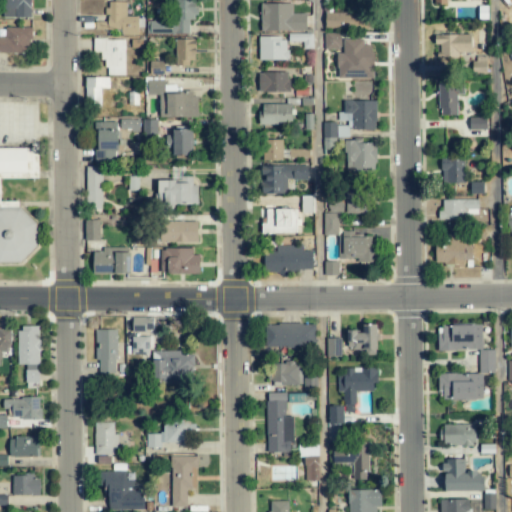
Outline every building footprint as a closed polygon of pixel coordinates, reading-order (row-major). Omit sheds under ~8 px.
[(30,0),(1,0),(2,18),(31,17),(30,0)] [(189,33),(189,18),(196,18),(196,0),(172,0),(172,20),(146,20),(147,34),(189,33)] [(126,2),(106,2),(106,21),(95,21),(95,29),(120,29),(120,35),(138,35),(138,16),(126,16),(126,2)] [(292,3),(261,4),(261,32),(306,31),(306,13),(292,14),(292,3)] [(325,12),(325,28),(365,29),(366,13),(325,12)] [(30,28),(5,28),(5,37),(0,37),(0,53),(31,53),(30,28)] [(313,34),(288,33),(288,41),(303,41),(303,48),(312,48),(313,34)] [(324,49),(340,49),(340,33),(324,33),(324,49)] [(436,35),(436,57),(458,57),(458,53),(471,53),(470,34),(436,35)] [(259,60),(287,60),(287,37),(258,37),(259,60)] [(124,75),(125,40),(93,39),(93,52),(100,52),(100,60),(106,60),(106,75),(124,75)] [(175,39),(175,66),(193,66),(194,40),(175,39)] [(337,79),(372,79),(373,45),(363,45),(363,39),(343,39),(343,53),(337,53),(337,79)] [(163,61),(152,62),(153,74),(164,74),(163,61)] [(288,72),(258,73),(258,92),(289,92),(288,72)] [(108,77),(86,77),(85,103),(101,103),(101,87),(108,88),(108,77)] [(147,81),(147,95),(159,95),(160,117),(198,116),(197,92),(164,93),(164,80),(147,81)] [(457,115),(457,95),(464,94),(464,83),(438,84),(439,115),(457,115)] [(347,121),(347,129),(375,130),(375,101),(343,100),(343,112),(339,112),(338,121),(347,121)] [(260,124),(291,125),(292,104),(260,103),(260,124)] [(469,129),(486,129),(486,117),(469,118),(469,129)] [(139,131),(139,119),(119,119),(119,130),(139,131)] [(157,119),(143,119),(142,135),(156,135),(157,119)] [(116,121),(94,122),(95,163),(117,163),(116,121)] [(324,149),(335,149),(335,137),(347,137),(346,124),(323,125),(324,149)] [(191,155),(190,128),(172,129),(173,156),(191,155)] [(0,148),(0,263),(20,263),(36,247),(36,223),(18,206),(18,202),(0,201),(0,177),(38,178),(38,140),(30,148),(0,148)] [(283,140),(263,140),(262,160),(282,161),(283,140)] [(345,140),(346,172),(376,171),(375,142),(360,143),(360,140),(345,140)] [(302,157),(301,149),(288,149),(289,157),(302,157)] [(441,158),(441,183),(464,183),(464,158),(441,158)] [(307,165),(260,166),(261,194),(283,194),(283,180),(308,179),(307,165)] [(85,208),(102,209),(102,167),(86,166),(85,208)] [(157,181),(158,204),(198,204),(198,184),(192,184),(192,177),(180,177),(180,181),(157,181)] [(365,194),(328,193),(327,212),(364,214),(365,194)] [(301,213),(313,213),(313,196),(301,196),(301,213)] [(438,220),(462,220),(462,215),(478,214),(478,199),(442,199),(442,211),(438,212),(438,220)] [(296,209),(261,209),(261,234),(296,233),(296,209)] [(338,235),(337,213),(323,213),(323,235),(338,235)] [(99,220),(85,220),(85,241),(100,240),(99,220)] [(197,243),(198,221),(160,221),(159,242),(197,243)] [(338,260),(375,261),(376,234),(339,233),(338,260)] [(471,260),(471,241),(435,240),(435,265),(464,266),(464,260),(471,260)] [(312,251),(302,251),(302,246),(276,245),(276,251),(264,251),(264,272),(312,273),(312,251)] [(192,248),(161,248),(160,273),(199,274),(199,255),(192,255),(192,248)] [(92,252),(93,274),(129,274),(129,251),(92,252)] [(337,275),(338,262),(325,261),(324,275),(337,275)] [(315,324),(266,323),(266,346),(314,347),(315,324)] [(376,324),(362,325),(362,331),(347,331),(347,350),(377,349),(376,324)] [(437,351),(479,350),(479,373),(493,373),(493,365),(494,365),(493,350),(482,350),(482,325),(437,325),(437,351)] [(39,326),(18,326),(17,364),(25,364),(25,387),(38,388),(39,326)] [(10,329),(0,328),(0,364),(0,365),(1,352),(9,352),(10,329)] [(96,330),(96,373),(116,373),(116,329),(96,330)] [(132,355),(151,354),(150,336),(131,337),(132,355)] [(340,356),(340,338),(327,338),(327,356),(340,356)] [(153,351),(154,384),(193,383),(192,354),(181,355),(181,350),(153,351)] [(302,384),(302,363),(268,362),(268,383),(302,384)] [(377,368),(339,368),(339,392),(343,392),(343,408),(355,408),(355,391),(373,392),(373,383),(377,383),(377,368)] [(482,373),(439,374),(440,400),(483,399),(482,373)] [(305,390),(316,390),(316,376),(304,377),(305,390)] [(285,392),(265,393),(267,453),(292,452),(291,416),(286,416),(285,392)] [(40,397),(3,398),(3,408),(12,408),(12,419),(40,418),(40,397)] [(343,406),(328,406),(328,424),(343,424),(343,406)] [(158,434),(158,443),(193,442),(192,417),(163,418),(163,434),(158,434)] [(115,422),(94,423),(95,455),(116,454),(115,422)] [(474,424),(439,425),(440,446),(475,445),(474,424)] [(9,437),(10,457),(39,456),(39,436),(9,437)] [(367,443),(333,443),(333,464),(352,463),(352,480),(368,480),(367,443)] [(317,444),(298,445),(298,456),(318,455),(317,444)] [(171,507),(187,507),(187,489),(196,489),(196,456),(171,456),(171,507)] [(318,480),(318,456),(305,456),(305,481),(318,480)] [(484,491),(483,472),(464,472),(464,459),(443,459),(443,472),(444,472),(445,491),(484,491)] [(107,510),(144,509),(143,490),(134,490),(133,472),(99,472),(99,486),(107,486),(107,510)] [(12,495),(39,495),(39,475),(12,476),(12,495)] [(347,490),(347,511),(375,511),(376,507),(381,506),(380,489),(347,490)] [(495,509),(494,493),(483,493),(484,509),(495,509)] [(470,511),(470,499),(439,500),(439,511),(470,511)] [(287,511),(288,501),(268,501),(268,511),(287,511)]
